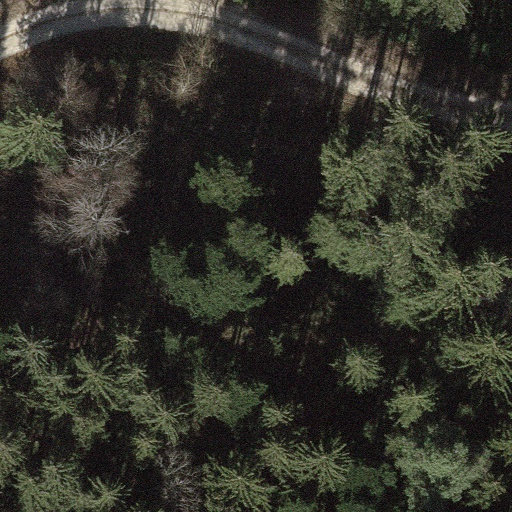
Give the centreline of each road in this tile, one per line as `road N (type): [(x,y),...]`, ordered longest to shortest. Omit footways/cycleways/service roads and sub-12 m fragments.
road 1 (track): [(0,48),(37,28),(134,9),(242,31),(425,106),(511,122)]
road 2 (track): [(0,353),(511,328)]
